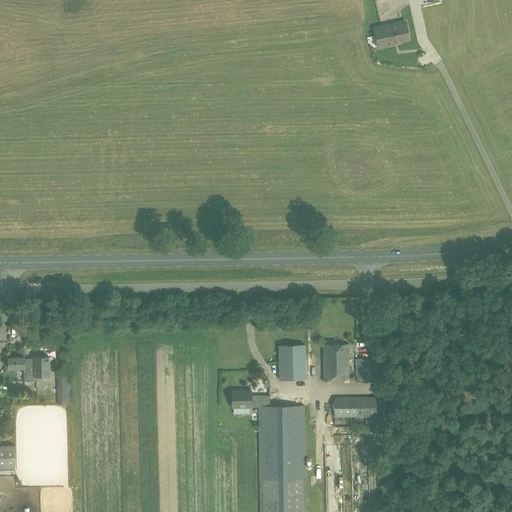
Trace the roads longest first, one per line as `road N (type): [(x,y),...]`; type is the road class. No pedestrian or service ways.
road 1 (primary): [(9,263),(366,256)]
road 2 (unclassified): [(11,292),(367,285)]
road 3 (unknown): [(254,287),(257,348),(279,389),(361,394)]
road 4 (primary): [(366,256),(511,244)]
road 5 (unclassified): [(367,285),(511,272)]
